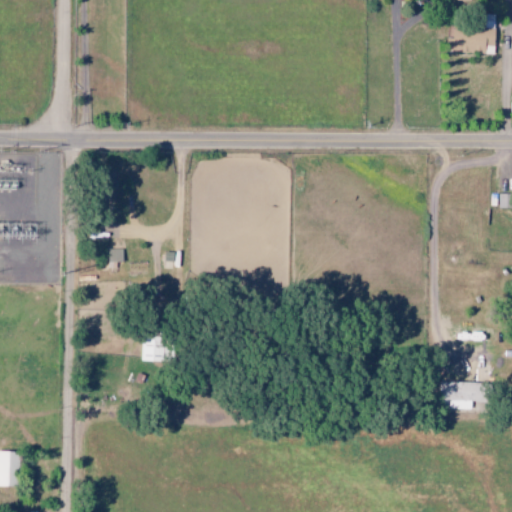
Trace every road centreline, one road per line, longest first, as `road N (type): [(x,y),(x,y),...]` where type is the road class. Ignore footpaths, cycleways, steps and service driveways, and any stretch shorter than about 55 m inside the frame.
road 1 (tertiary): [(0,139),(511,140)]
road 2 (residential): [(69,511),(72,141)]
road 3 (residential): [(67,0),(66,84),(46,140)]
